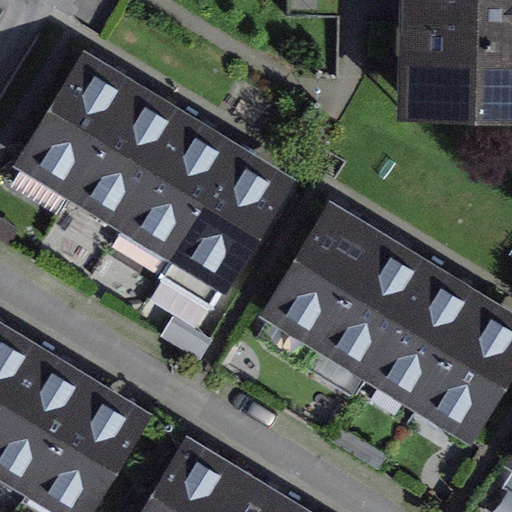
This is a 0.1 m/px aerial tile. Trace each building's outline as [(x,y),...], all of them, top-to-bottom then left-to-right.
[(511,0),(408,0),(409,110),(511,109),(511,0)] [(24,161),(216,279),(276,181),(257,169),(209,140),(158,108),(105,76),(84,64),(24,161)] [(269,315),(462,429),(511,344),(511,318),(508,316),(457,286),(405,255),(354,226),(331,212),(269,315)] [(0,471),(66,511),(71,511),(133,412),(119,404),(61,368),(22,344),(0,330),(0,471)] [(188,448),(150,511),(296,511),(268,495),(213,462),(188,448)]
